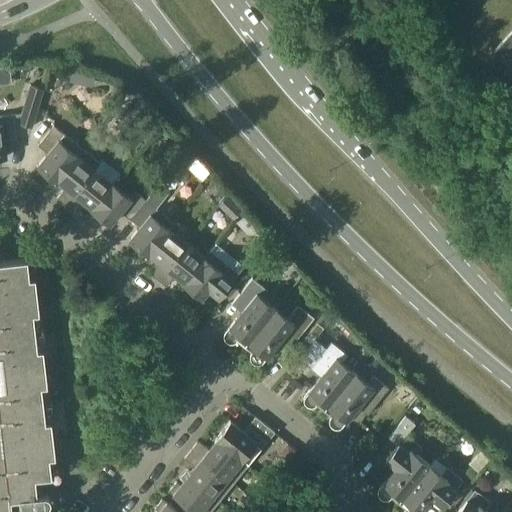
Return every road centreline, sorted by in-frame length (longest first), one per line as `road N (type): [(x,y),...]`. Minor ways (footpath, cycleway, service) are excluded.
road 1 (primary): [(139,0),(411,299),(511,382)]
road 2 (primary): [(511,320),(306,99),(234,0)]
road 3 (residential): [(0,194),(222,366)]
road 4 (residential): [(222,366),(341,466),(355,506)]
road 5 (residential): [(110,511),(222,366)]
